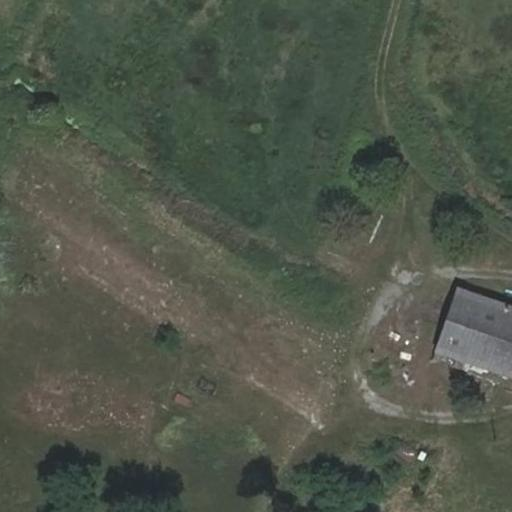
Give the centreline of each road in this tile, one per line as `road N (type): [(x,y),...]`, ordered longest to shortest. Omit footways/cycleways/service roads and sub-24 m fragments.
road 1 (track): [(511,278),(402,288),(356,351),(359,379),(373,402),(428,418),(498,412)]
road 2 (track): [(511,237),(425,172),(385,127),(382,67),(399,0)]
